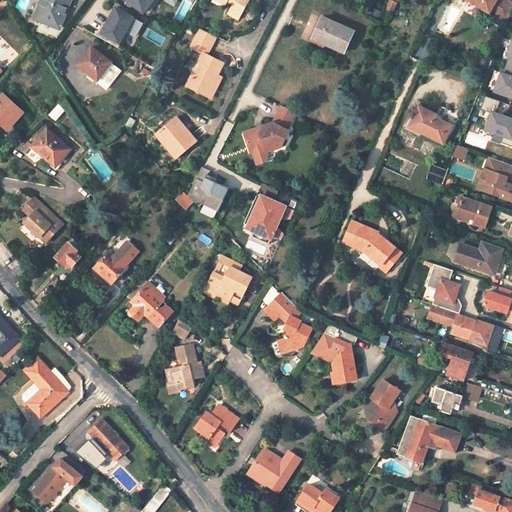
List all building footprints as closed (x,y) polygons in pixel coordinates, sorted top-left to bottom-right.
[(43,0),(36,18),(59,27),(68,6),(66,5),(67,0),(43,0)] [(171,0),(175,2),(175,0),(130,0),(146,12),(154,0),(171,0)] [(235,0),(234,4),(231,10),(239,15),(247,0),(226,0),(227,0),(226,0),(235,0)] [(389,0),(387,7),(394,10),(398,0),(389,0)] [(467,0),(490,13),(491,12),(507,21),(511,9),(511,1),(509,0),(467,0)] [(114,7),(125,12),(128,7),(117,1),(114,7)] [(136,37),(143,23),(125,12),(114,7),(108,18),(109,18),(106,26),(104,24),(96,34),(118,47),(126,32),(136,37)] [(354,32),(322,17),(313,38),(345,52),(354,32)] [(214,81),(216,78),(222,66),(205,56),(215,36),(200,27),(189,47),(202,55),(184,88),(209,101),(218,84),(214,81)] [(495,91),(511,97),(511,43),(510,49),(511,49),(511,54),(511,56),(511,55),(504,74),(501,73),(495,91)] [(92,45),(78,63),(89,71),(92,69),(100,75),(111,60),(92,45)] [(100,75),(92,69),(89,71),(97,78),(100,75)] [(337,95),(346,99),(349,92),(340,88),(337,95)] [(0,122),(7,129),(22,113),(3,95),(0,97),(0,122)] [(500,101),(485,96),(481,109),(491,113),(486,129),(495,133),(504,136),(501,143),(511,146),(511,122),(510,122),(511,118),(496,113),(500,101)] [(444,142),(453,124),(435,116),(437,113),(419,105),(409,126),(444,142)] [(267,126),(262,133),(256,129),(246,132),(253,152),(268,148),(270,153),(285,146),(292,131),(290,130),(297,112),(285,106),(277,123),(267,126)] [(178,117),(159,132),(171,147),(169,149),(177,159),(198,142),(178,117)] [(46,129),(31,147),(24,155),(31,162),(35,165),(43,155),(57,166),(70,149),(46,129)] [(159,132),(157,134),(169,149),(171,147),(159,132)] [(492,139),(501,143),(504,136),(495,133),(492,139)] [(24,155),(31,147),(26,143),(19,151),(24,155)] [(463,160),(468,149),(458,145),(453,156),(463,160)] [(489,169),(494,157),(489,155),(485,167),(489,169)] [(506,181),(507,176),(511,177),(511,163),(494,157),(489,169),(485,167),(477,187),(511,199),(511,183),(510,183),(506,181)] [(442,184),(448,170),(433,164),(428,178),(442,184)] [(206,181),(208,176),(212,169),(204,165),(199,177),(206,181)] [(208,199),(205,202),(220,210),(231,188),(208,176),(206,181),(201,192),(208,199)] [(201,192),(206,181),(199,177),(192,190),(198,193),(201,192)] [(265,196),(276,201),(281,191),(265,183),(247,224),(259,229),(261,225),(253,222),(265,196)] [(194,201),(183,190),(176,197),(187,208),(194,201)] [(191,194),(201,205),(205,202),(208,199),(201,192),(198,193),(192,190),(191,194)] [(265,196),(253,222),(261,225),(259,229),(256,237),(271,244),(274,238),(285,238),(287,233),(279,225),(282,220),(294,218),(298,210),(276,201),(265,196)] [(492,207),(463,197),(458,213),(475,219),(474,223),(485,227),(492,207)] [(64,222),(35,198),(29,204),(35,210),(32,214),(25,222),(48,241),(64,222)] [(35,210),(29,204),(25,209),(32,214),(35,210)] [(194,218),(190,213),(186,217),(190,222),(194,218)] [(475,219),(458,213),(456,217),(474,223),(475,219)] [(380,232),(354,221),(346,242),(365,250),(382,266),(381,268),(388,273),(405,254),(380,232)] [(495,273),(504,247),(483,240),(480,249),(461,243),(455,260),(495,273)] [(83,257),(77,252),(79,250),(70,241),(57,256),(64,264),(66,265),(69,262),(74,267),(83,257)] [(118,254),(116,256),(110,251),(95,268),(111,283),(127,267),(123,263),(125,260),(128,263),(140,251),(129,241),(117,253),(118,254)] [(220,255),(217,262),(238,272),(241,265),(220,255)] [(64,264),(58,271),(66,279),(76,268),(74,267),(69,262),(66,265),(64,264)] [(205,288),(215,292),(213,295),(230,303),(231,301),(236,290),(244,294),(251,278),(238,272),(217,262),(205,288)] [(453,269),(441,265),(434,287),(444,291),(440,305),(457,311),(459,312),(462,304),(459,298),(455,297),(459,283),(449,280),(453,269)] [(149,288),(144,283),(129,299),(133,303),(127,310),(136,319),(142,312),(156,325),(167,315),(160,308),(157,305),(162,300),(160,298),(163,296),(152,285),(149,288)] [(511,307),(511,289),(501,286),(498,293),(488,290),(484,303),(507,311),(509,307),(511,307)] [(212,297),(213,295),(215,292),(205,288),(203,293),(212,297)] [(240,304),(244,294),(236,290),(231,301),(240,304)] [(302,309),(284,292),(264,310),(274,320),(279,316),(287,324),(284,331),(289,333),(285,341),(279,343),(283,354),(303,348),(312,328),(303,324),(302,323),(303,320),(299,319),(303,310),(302,309)] [(42,310),(43,309),(52,300),(48,297),(39,307),(42,310)] [(164,304),(160,308),(167,315),(171,311),(164,304)] [(436,304),(431,317),(452,325),(452,324),(456,325),(453,334),(472,340),(478,322),(456,314),(457,311),(440,305),(436,304)] [(0,317),(0,354),(18,338),(0,317)] [(179,317),(174,326),(186,333),(190,325),(179,317)] [(351,344),(351,345),(356,344),(359,336),(331,323),(326,331),(348,343),(351,344)] [(186,333),(174,326),(172,331),(183,338),(186,333)] [(317,345),(328,350),(324,357),(334,362),(336,371),(332,372),(334,382),(357,377),(353,357),(345,358),(344,351),(348,343),(326,331),(317,345)] [(455,351),(450,366),(466,371),(473,352),(442,341),(439,349),(449,352),(450,350),(455,351)] [(182,365),(166,369),(169,382),(167,382),(170,393),(180,390),(180,388),(193,385),(191,377),(200,375),(197,362),(194,362),(192,354),(195,354),(193,343),(176,347),(179,358),(181,357),(182,365)] [(345,358),(353,357),(351,345),(351,344),(348,343),(344,351),(345,358)] [(313,350),(324,357),(328,350),(317,345),(313,350)] [(424,354),(421,362),(435,368),(438,361),(424,354)] [(50,372),(38,358),(24,371),(35,383),(22,395),(22,397),(41,418),(68,392),(50,372)] [(205,373),(203,360),(197,362),(200,375),(205,373)] [(466,371),(450,366),(447,374),(463,380),(466,371)] [(50,372),(66,390),(69,387),(53,369),(50,372)] [(393,402),(400,390),(384,379),(375,392),(379,394),(368,411),(372,413),(368,418),(383,429),(388,428),(398,412),(393,409),(396,404),(393,402)] [(474,385),(468,383),(464,396),(470,398),(474,385)] [(441,404),(439,410),(451,414),(454,403),(460,405),(463,394),(436,385),(431,400),(441,404)] [(483,388),(474,385),(470,398),(478,401),(483,388)] [(379,394),(375,392),(365,408),(368,411),(379,394)] [(214,416),(221,406),(219,404),(211,415),(214,416)] [(214,416),(211,415),(207,412),(196,428),(203,433),(212,438),(212,437),(221,442),(227,433),(224,432),(221,430),(224,425),(227,427),(233,431),(241,419),(221,406),(214,416)] [(422,411),(420,419),(410,415),(397,452),(421,460),(428,441),(430,435),(437,437),(436,440),(454,446),(459,431),(434,422),(436,416),(422,411)] [(101,418),(88,431),(115,460),(128,448),(101,418)] [(221,442),(212,437),(212,438),(203,433),(200,438),(217,448),(221,442)] [(430,435),(428,441),(434,443),(436,440),(437,437),(430,435)] [(290,448),(283,457),(266,445),(248,471),(267,484),(269,481),(280,489),(301,456),(290,448)] [(48,504),(48,503),(68,479),(76,486),(83,478),(60,459),(33,492),(48,504)] [(68,479),(48,503),(57,510),(76,486),(68,479)] [(155,511),(172,490),(174,488),(166,481),(142,511),(155,511)] [(299,499),(314,509),(313,511),(324,511),(325,511),(326,511),(330,511),(339,498),(326,490),(323,494),(309,484),(299,499)] [(511,511),(511,499),(479,489),(474,504),(499,511),(511,511)] [(422,492),(417,490),(413,504),(417,505),(422,492)] [(438,511),(443,499),(422,492),(417,505),(413,504),(409,511),(438,511)] [(295,504),(307,511),(312,511),(313,511),(314,509),(299,499),(295,504)]
